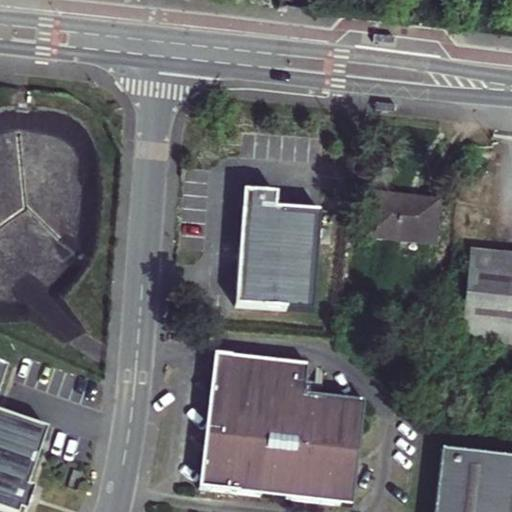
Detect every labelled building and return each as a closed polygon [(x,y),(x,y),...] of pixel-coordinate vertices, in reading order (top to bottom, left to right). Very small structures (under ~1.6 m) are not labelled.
[(322,216),(317,215),(295,214),(278,212),(279,197),(247,194),(238,309),(314,315),(322,216)] [(409,201),(371,197),(366,241),(432,248),(437,209),(408,205),(409,201)] [(511,259),(470,255),(460,344),(511,350),(511,259)] [(248,365),(219,362),(205,491),(227,378),(231,373),(236,368),(242,366),(248,365)] [(309,372),(248,365),(242,366),(236,368),(231,373),(227,378),(205,491),(354,508),(366,409),(306,402),(309,372)] [(0,390),(6,373),(0,370),(0,511),(28,511),(32,501),(35,491),(28,489),(46,434),(0,418),(0,390)] [(511,511),(511,462),(447,455),(440,511),(511,511)]
